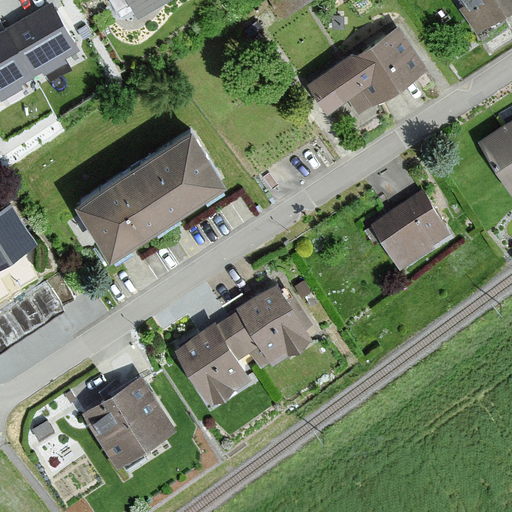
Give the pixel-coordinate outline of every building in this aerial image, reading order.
[(160,0),(111,0),(125,22),(160,0)] [(477,30),(511,3),(511,0),(459,0),(464,6),(460,8),(477,30)] [(53,5),(9,30),(36,77),(80,52),(53,5)] [(427,67),(398,24),(310,84),(328,111),(348,98),(358,114),(427,67)] [(9,30),(0,34),(0,96),(36,77),(9,30)] [(511,119),(479,141),(511,192),(511,119)] [(225,177),(191,125),(76,200),(110,252),(225,177)] [(452,232),(423,190),(371,225),(399,267),(452,232)] [(0,210),(0,266),(36,243),(11,203),(0,210)] [(313,336),(277,279),(233,307),(237,313),(217,326),(214,321),(175,346),(211,401),(313,336)] [(173,425),(139,375),(81,414),(115,464),(173,425)]
